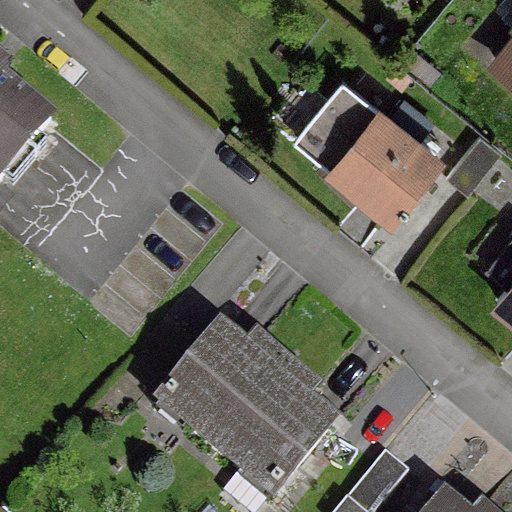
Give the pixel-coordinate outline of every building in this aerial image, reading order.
[(511,41),(493,66),(511,81),(511,41)] [(0,179),(46,125),(0,85),(0,76),(3,73),(0,70),(0,179)] [(433,160),(426,155),(434,146),(424,138),(417,147),(337,82),(292,139),(387,216),(394,208),(399,212),(404,206),(399,202),(433,160)] [(496,153),(475,136),(441,178),(463,196),(496,153)] [(511,233),(485,266),(506,283),(491,300),(511,317),(511,233)] [(184,425),(213,449),(280,369),(252,346),(242,357),(214,334),(160,398),(187,421),(184,425)] [(299,404),(303,398),(308,393),(280,369),(213,449),(242,474),(246,470),(273,493),(327,428),(299,404)] [(380,454),(331,511),(370,511),(403,473),(380,454)] [(450,511),(438,502),(430,511),(450,511)]
